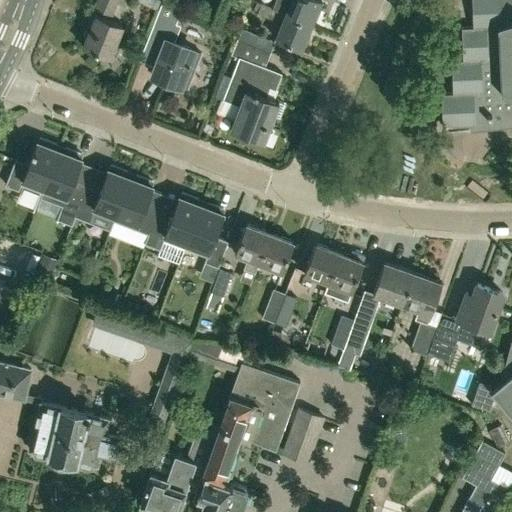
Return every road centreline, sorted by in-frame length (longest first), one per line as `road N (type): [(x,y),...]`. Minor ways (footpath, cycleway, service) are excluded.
road 1 (residential): [(289,189),(0,78)]
road 2 (residential): [(511,217),(445,221),(289,189)]
road 3 (residential): [(289,189),(370,0)]
road 4 (unknown): [(283,511),(300,485),(338,464),(350,421),(343,404),(316,390)]
